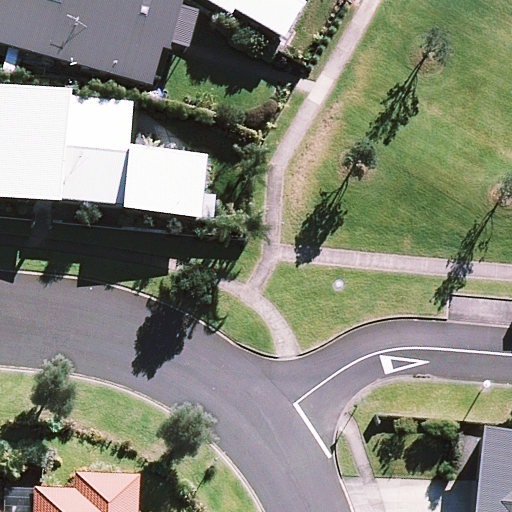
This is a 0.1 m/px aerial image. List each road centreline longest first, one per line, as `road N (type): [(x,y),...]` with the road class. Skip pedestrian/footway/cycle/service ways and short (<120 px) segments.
road 1 (residential): [(0,316),(74,322),(183,358),(263,427)]
road 2 (residential): [(263,427),(346,366),(390,351),(511,355)]
